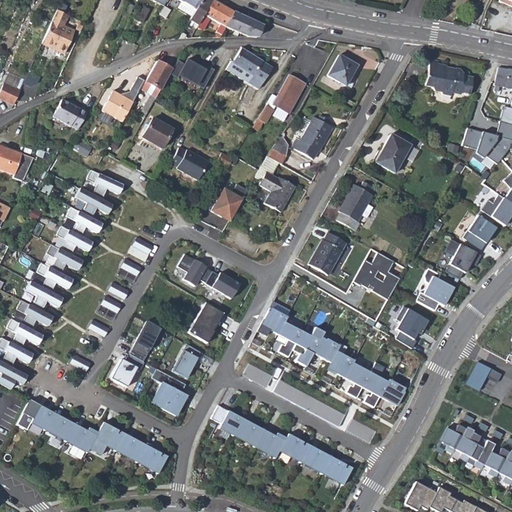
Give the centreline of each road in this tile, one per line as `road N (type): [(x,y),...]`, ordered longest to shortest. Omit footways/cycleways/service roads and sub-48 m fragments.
road 1 (residential): [(186,437),(92,393),(89,378),(172,234),(270,279)]
road 2 (residential): [(0,122),(161,45),(295,43),(313,14)]
road 3 (residential): [(270,279),(409,32)]
road 4 (residential): [(389,465),(221,373)]
road 5 (tertiary): [(455,344),(389,465)]
